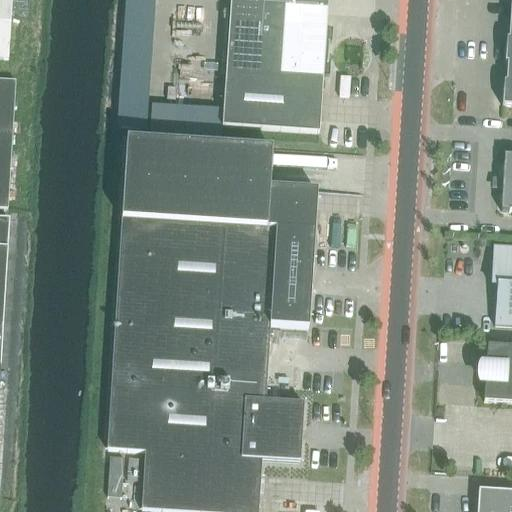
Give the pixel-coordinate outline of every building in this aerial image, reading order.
[(0,0),(0,62),(8,63),(11,0),(0,0)] [(230,0),(222,130),(318,136),(322,81),(327,77),(329,37),(325,32),(327,0),(230,0)] [(15,85),(0,83),(0,212),(7,213),(15,85)] [(257,511),(261,463),(299,466),(303,407),(265,405),(269,329),(307,331),(316,194),(268,191),(271,152),(126,143),(103,511),(257,511)] [(511,158),(503,158),(500,214),(511,214),(511,158)] [(0,350),(8,223),(0,222),(0,350)] [(497,283),(494,329),(511,330),(511,249),(493,249),(491,283),(497,283)] [(483,405),(511,406),(511,350),(487,349),(485,369),(487,369),(487,385),(484,385),(483,405)] [(511,511),(511,494),(487,493),(475,499),(478,505),(478,511),(511,511)]
